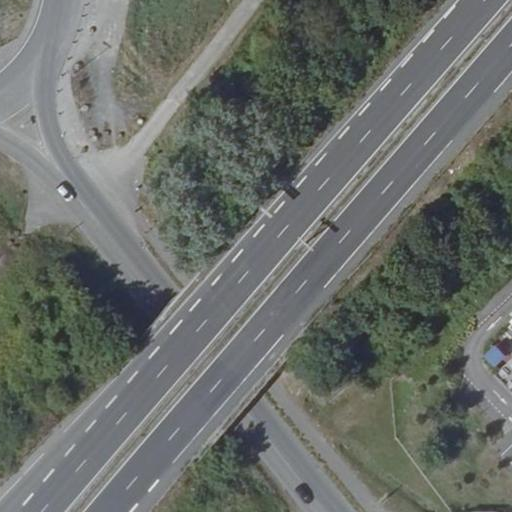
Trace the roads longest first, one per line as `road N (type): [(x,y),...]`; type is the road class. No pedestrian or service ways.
road 1 (trunk): [(483,0),(41,511)]
road 2 (trunk): [(107,511),(511,46)]
road 3 (secondary): [(324,508),(57,169)]
road 4 (track): [(91,0),(89,135),(108,181)]
road 5 (secondary): [(57,169),(38,45)]
